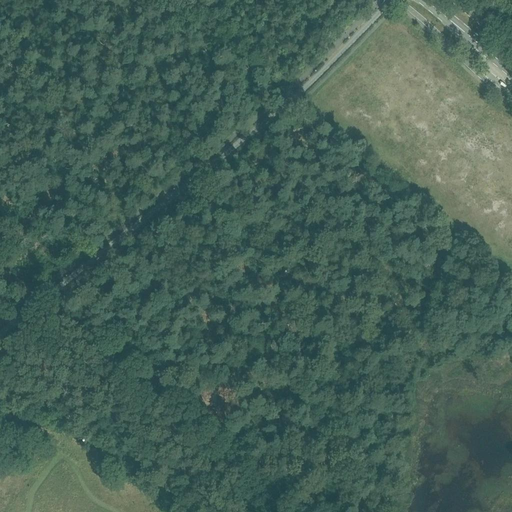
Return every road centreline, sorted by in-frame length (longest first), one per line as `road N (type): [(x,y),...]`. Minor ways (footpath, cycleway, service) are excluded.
road 1 (unclassified): [(0,336),(271,119),(391,0)]
road 2 (track): [(270,511),(36,307)]
